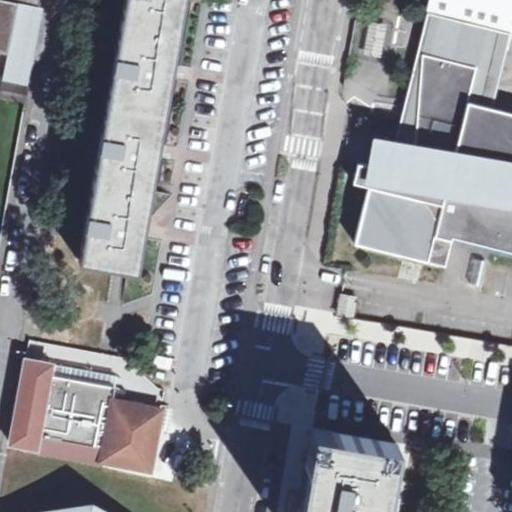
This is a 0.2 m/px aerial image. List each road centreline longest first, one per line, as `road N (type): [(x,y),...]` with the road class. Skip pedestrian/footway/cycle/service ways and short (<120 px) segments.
road 1 (residential): [(0,389),(77,0)]
road 2 (unclassified): [(327,0),(269,363)]
road 3 (residential): [(269,363),(511,404)]
road 4 (unclassified): [(269,363),(241,511)]
